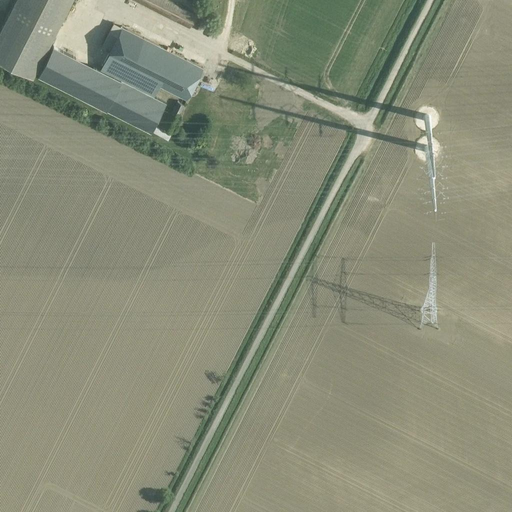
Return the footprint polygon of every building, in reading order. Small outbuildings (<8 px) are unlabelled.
[(0,58),(34,76),(72,0),(15,0),(0,31),(0,58)] [(134,0),(190,28),(197,15),(167,0),(134,0)] [(106,58),(101,68),(121,79),(121,80),(153,96),(159,86),(187,100),(203,68),(114,22),(102,46),(110,51),(106,58)] [(53,45),(38,75),(106,109),(151,132),(166,103),(161,100),(153,96),(121,80),(53,45)] [(234,79),(216,69),(213,76),(231,85),(234,79)] [(219,98),(214,107),(234,118),(246,96),(226,85),(221,94),(216,92),(214,95),(219,98)] [(179,115),(185,104),(177,101),(172,111),(179,115)] [(171,116),(166,127),(173,130),(178,119),(171,116)] [(169,139),(171,134),(156,126),(153,132),(169,139)]
